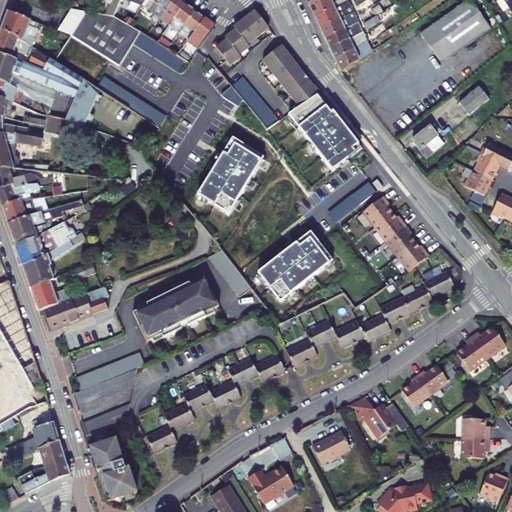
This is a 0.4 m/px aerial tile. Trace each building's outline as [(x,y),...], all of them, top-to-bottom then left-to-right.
[(109,0),(107,7),(114,10),(110,20),(117,22),(125,1),(124,0),(109,0)] [(137,0),(135,6),(146,11),(149,5),(152,0),(137,0)] [(152,0),(149,5),(153,7),(148,14),(153,18),(165,0),(152,0)] [(174,0),(165,0),(153,18),(157,21),(151,30),(156,33),(162,25),(178,3),(174,0)] [(347,0),(326,0),(310,8),(317,21),(350,5),(347,0)] [(373,2),(371,0),(353,0),(360,11),(373,2)] [(472,0),(424,36),(445,64),(493,29),(472,0)] [(178,3),(162,25),(172,32),(188,10),(178,3)] [(350,5),(317,21),(322,33),(356,16),(350,5)] [(188,10),(172,32),(181,39),(197,16),(188,10)] [(74,15),(61,37),(76,43),(91,17),(74,15)] [(220,52),(234,69),(245,61),(243,59),(253,51),(251,49),(272,34),(257,15),(239,27),(237,29),(236,31),(238,33),(228,41),(230,44),(220,52)] [(197,16),(181,39),(190,45),(206,23),(197,16)] [(356,16),(322,33),(328,43),(361,27),(356,16)] [(364,22),(367,28),(382,22),(379,16),(364,22)] [(76,43),(118,68),(132,47),(139,35),(161,48),(117,22),(110,20),(91,17),(76,43)] [(34,28),(10,19),(4,37),(33,49),(39,53),(54,63),(57,58),(39,48),(40,45),(38,45),(41,36),(33,33),(34,28)] [(206,23),(190,45),(188,49),(198,56),(217,30),(206,23)] [(361,27),(328,43),(333,53),(366,37),(361,27)] [(139,35),(132,47),(134,48),(177,75),(184,63),(161,48),(139,35)] [(33,49),(4,37),(0,52),(0,61),(25,70),(33,49)] [(366,37),(333,53),(338,64),(372,47),(366,37)] [(372,47),(338,64),(345,76),(376,54),(372,47)] [(265,65),(300,111),(321,97),(282,48),(265,65)] [(54,63),(39,53),(32,72),(47,77),(54,63)] [(25,70),(0,61),(0,87),(24,99),(49,109),(52,123),(62,100),(79,107),(70,128),(89,134),(106,96),(97,90),(61,67),(54,63),(47,77),(32,72),(25,70)] [(104,79),(97,90),(106,96),(108,98),(116,86),(104,79)] [(246,81),(234,89),(240,97),(245,103),(269,133),(280,124),(246,81)] [(479,85),(459,102),(469,114),(489,97),(479,85)] [(116,86),(108,98),(147,122),(154,111),(116,86)] [(234,89),(232,86),(222,94),(225,98),(236,105),(239,107),(245,103),(240,97),(234,89)] [(24,99),(0,87),(0,105),(12,108),(24,113),(26,107),(22,106),(24,99)] [(367,152),(321,97),(300,111),(290,118),(337,175),(367,152)] [(12,108),(0,105),(0,125),(10,125),(30,129),(31,122),(16,118),(16,116),(11,115),(12,108)] [(154,111),(147,122),(159,130),(166,118),(154,111)] [(10,125),(0,125),(0,142),(7,142),(7,139),(45,147),(45,141),(45,140),(30,138),(31,135),(16,132),(9,134),(10,125)] [(430,126),(414,140),(428,157),(445,143),(430,126)] [(7,142),(0,142),(0,177),(14,176),(19,176),(13,156),(40,160),(41,153),(46,154),(46,147),(45,147),(7,139),(7,142)] [(229,142),(194,200),(225,218),(259,160),(229,142)] [(483,148),(480,155),(500,165),(499,166),(509,171),(511,165),(511,154),(490,143),(487,149),(483,148)] [(500,165),(480,155),(476,162),(478,163),(474,171),(492,181),(499,166),(500,165)] [(141,169),(128,170),(128,185),(133,185),(141,184),(141,169)] [(492,181),(474,171),(470,180),(468,179),(464,186),(484,196),(492,181)] [(14,176),(0,177),(0,195),(0,197),(18,191),(20,197),(48,190),(56,190),(58,202),(67,200),(65,182),(49,182),(37,184),(37,181),(25,183),(17,187),(14,176)] [(369,179),(327,209),(334,219),(376,190),(369,179)] [(378,179),(373,182),(379,189),(383,186),(378,179)] [(141,184),(133,185),(134,202),(142,197),(141,184)] [(18,191),(0,197),(6,213),(23,207),(23,204),(50,197),(48,190),(20,197),(18,191)] [(511,212),(511,199),(502,195),(491,215),(499,218),(500,216),(508,220),(511,212)] [(389,200),(368,215),(380,229),(399,216),(395,211),(397,210),(389,200)] [(23,207),(6,213),(12,230),(32,223),(48,217),(44,205),(24,209),(23,207)] [(32,223),(12,230),(15,239),(37,231),(38,233),(50,228),(49,226),(58,222),(57,220),(72,215),(70,210),(50,216),(48,217),(32,223)] [(183,215),(174,223),(181,232),(193,227),(183,215)] [(399,216),(380,229),(392,244),(413,229),(405,219),(402,220),(399,216)] [(52,236),(20,252),(27,271),(69,246),(73,243),(76,241),(73,235),(69,236),(65,228),(52,236)] [(413,229),(392,244),(404,258),(423,245),(419,241),(421,239),(413,229)] [(37,231),(15,239),(20,252),(52,236),(51,231),(39,235),(38,233),(37,231)] [(312,233),(261,276),(284,304),(335,261),(312,233)] [(69,246),(27,271),(35,294),(54,286),(59,284),(53,270),(56,268),(54,263),(77,249),(73,243),(69,246)] [(423,245),(404,258),(416,273),(437,258),(429,248),(426,249),(423,245)] [(256,292),(226,256),(213,262),(245,301),(256,292)] [(88,271),(76,276),(80,285),(100,278),(96,268),(92,269),(88,271)] [(445,299),(457,293),(450,278),(438,284),(445,299)] [(138,318),(153,346),(158,343),(167,339),(169,342),(181,336),(180,334),(186,331),(193,327),(193,329),(195,328),(202,324),(211,320),(209,316),(216,313),(224,309),(209,280),(194,288),(193,286),(186,290),(178,294),(151,308),(152,310),(138,318)] [(445,299),(438,284),(426,289),(428,292),(434,304),(445,299)] [(0,429),(10,423),(9,420),(23,411),(44,404),(29,356),(5,286),(0,287),(0,429)] [(54,286),(35,294),(43,317),(47,315),(78,303),(75,298),(72,299),(70,295),(59,299),(54,286)] [(428,292),(405,303),(413,319),(436,308),(434,304),(428,292)] [(78,303),(47,315),(55,335),(97,320),(96,318),(98,318),(98,319),(101,318),(100,317),(102,316),(102,317),(112,314),(108,304),(110,303),(105,293),(78,303)] [(413,319),(405,303),(382,314),(385,322),(389,330),(413,319)] [(389,330),(385,322),(374,327),(381,342),(393,337),(389,330)] [(320,333),(327,349),(339,343),(337,338),(331,327),(320,333)] [(359,327),(337,338),(339,343),(344,354),(367,343),(362,333),(359,327)] [(381,342),(374,327),(362,333),(367,343),(370,348),(381,342)] [(312,347),(316,354),(327,349),(320,333),(308,338),(312,347)] [(472,339),(466,343),(482,365),(500,352),(487,334),(475,342),(472,339)] [(464,378),(482,365),(466,343),(460,348),(462,352),(451,360),(464,378)] [(312,347),(289,358),(296,373),(319,362),(316,354),(312,347)] [(280,362),(257,373),(261,381),(264,389),(287,378),(280,362)] [(257,373),(253,365),(241,371),(249,387),(261,381),(257,373)] [(94,386),(73,393),(78,408),(133,386),(136,370),(94,386)] [(249,387),(241,371),(230,376),(235,388),(238,393),(249,387)] [(409,384),(422,403),(439,391),(427,375),(416,382),(415,380),(409,384)] [(393,400),(404,416),(422,403),(409,384),(402,389),(403,392),(393,400)] [(511,386),(502,393),(511,408),(511,386)] [(235,388),(212,399),(216,408),(220,415),(243,404),(238,393),(235,388)] [(188,411),(192,419),(216,408),(212,399),(208,391),(184,403),(188,411)] [(129,403),(82,421),(86,434),(127,418),(129,403)] [(366,420),(357,407),(342,416),(352,431),(355,429),(371,451),(384,443),(382,440),(389,435),(375,414),(366,420)] [(177,416),(185,432),(196,427),(192,419),(188,411),(177,416)] [(173,438),(185,432),(177,416),(165,422),(171,433),(173,438)] [(55,443),(49,425),(11,439),(14,446),(30,439),(33,445),(23,449),(24,452),(21,454),(20,450),(10,455),(13,461),(34,452),(55,443)] [(476,428),(454,428),(454,447),(480,448),(481,435),(476,435),(476,428)] [(171,433),(152,443),(159,458),(178,449),(173,438),(171,433)] [(311,450),(321,468),(350,453),(340,435),(311,450)] [(114,438),(88,447),(89,450),(85,451),(88,460),(92,459),(106,501),(122,496),(124,501),(133,497),(132,493),(135,491),(127,467),(124,468),(114,438)] [(284,459),(295,452),(285,438),(275,445),(284,459)] [(62,469),(55,443),(34,452),(41,471),(28,474),(13,480),(17,488),(30,481),(62,469)] [(480,448),(454,447),(454,466),(476,467),(476,460),(480,460),(480,448)] [(64,477),(62,469),(30,481),(17,488),(21,496),(33,490),(64,477)] [(247,481),(263,508),(273,502),(274,503),(282,498),(281,497),(293,489),(281,470),(264,481),(260,474),(247,481)] [(486,485),(479,482),(471,504),(489,511),(498,487),(487,483),(486,485)] [(415,511),(415,509),(431,505),(427,486),(405,490),(405,489),(385,493),(373,510),(375,511),(415,511)] [(241,511),(228,490),(211,500),(218,511),(241,511)] [(511,511),(511,492),(508,491),(499,511),(511,511)] [(7,493),(0,497),(0,506),(2,509),(13,502),(7,493)]
